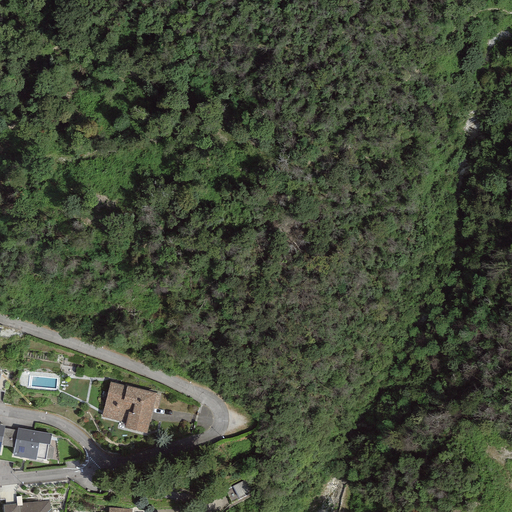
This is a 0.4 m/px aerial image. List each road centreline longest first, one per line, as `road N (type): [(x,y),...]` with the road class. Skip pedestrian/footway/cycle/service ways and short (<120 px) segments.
road 1 (residential): [(97,470),(205,443),(220,427),(215,404),(151,372),(0,321)]
road 2 (residential): [(0,411),(51,418),(92,449),(97,470)]
